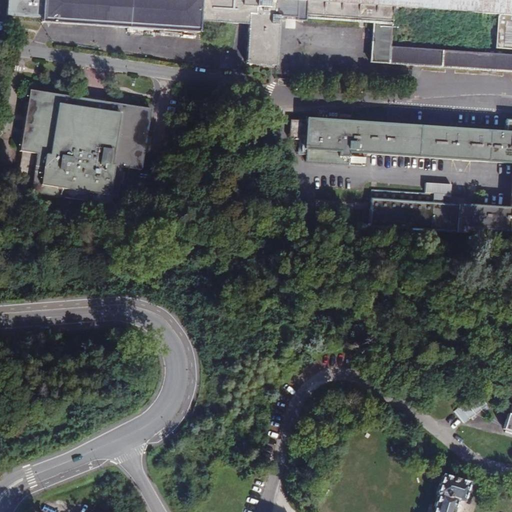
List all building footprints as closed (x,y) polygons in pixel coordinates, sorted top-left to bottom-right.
[(511,0),(6,0),(5,16),(40,18),(41,24),(200,33),(200,22),(248,26),(245,64),(278,67),(280,21),(372,25),(369,64),(391,47),(393,10),(424,11),(497,16),(495,49),(511,50),(511,0)] [(511,54),(391,47),(369,64),(511,73),(511,54)] [(29,90),(20,151),(22,151),(19,169),(26,170),(34,171),(30,193),(115,206),(116,200),(122,167),(141,170),(150,109),(102,101),(101,106),(75,103),(76,97),(29,90)] [(75,103),(101,106),(102,101),(76,97),(75,103)] [(504,132),(306,118),(306,121),(290,121),(289,139),(304,141),(304,150),(306,150),(305,161),(365,166),(365,154),(511,164),(511,174),(510,209),(432,203),(432,194),(371,189),(368,227),(355,226),(355,235),(368,236),(367,243),(381,243),(385,244),(387,228),(466,234),(466,229),(511,232),(511,120),(505,120),(504,132)] [(476,405),(473,401),(466,406),(468,410),(476,405)] [(511,414),(507,414),(502,429),(511,431),(511,414)] [(452,511),(456,501),(463,502),(468,483),(442,475),(436,494),(438,495),(432,511),(452,511)]
